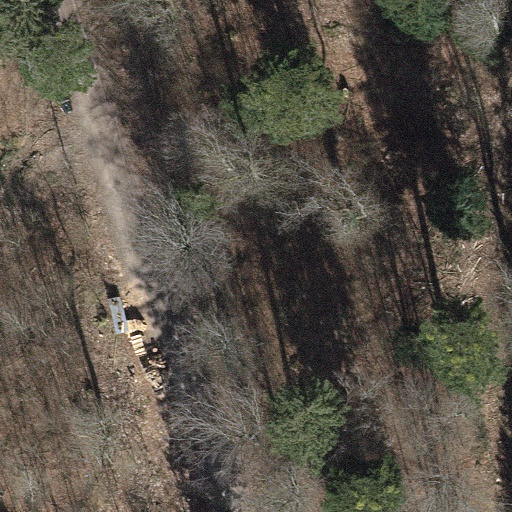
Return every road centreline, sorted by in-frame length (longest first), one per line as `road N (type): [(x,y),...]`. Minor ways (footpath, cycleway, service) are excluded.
road 1 (track): [(236,511),(121,219),(51,0)]
road 2 (track): [(439,511),(438,452),(380,246),(376,179),(428,0)]
